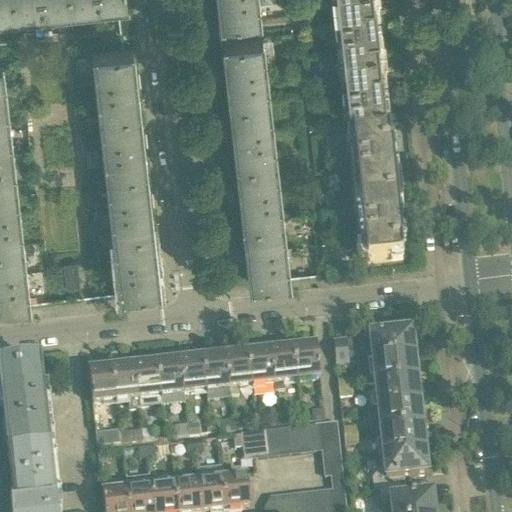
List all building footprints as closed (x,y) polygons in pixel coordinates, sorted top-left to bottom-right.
[(12,0),(0,0),(0,24),(15,23),(12,0)] [(40,0),(12,0),(15,23),(43,20),(40,0)] [(68,0),(40,0),(43,20),(70,17),(68,0)] [(96,0),(68,0),(70,17),(98,14),(96,0)] [(96,0),(98,14),(128,11),(128,9),(127,9),(125,0),(96,0)] [(216,0),(218,12),(219,12),(219,18),(220,23),(222,23),(222,22),(257,18),(257,19),(259,19),(257,0),(216,0)] [(334,16),(334,20),(375,15),(373,0),(336,0),(337,5),(333,5),(334,15),(333,15),(333,16),(334,16)] [(341,34),(343,51),(383,47),(383,46),(382,46),(381,37),(382,37),(382,36),(381,36),(381,32),(377,32),(375,15),(334,20),(335,24),(334,24),(334,25),(335,25),(336,35),(341,34)] [(218,69),(219,74),(225,74),(265,69),(261,38),(259,38),(259,39),(224,43),(224,42),(222,42),(222,48),(223,48),(223,53),(224,67),(225,69),(218,69)] [(341,79),(341,84),(382,80),(381,62),(384,61),(383,57),(384,57),(384,56),(383,56),(382,47),(383,47),(343,51),(344,68),(340,68),(341,78),(339,78),(340,79),(341,79)] [(94,74),(95,84),(135,80),(139,79),(138,73),(135,73),(133,59),(133,60),(132,54),(132,48),(130,49),(130,50),(122,50),(94,53),(92,53),(92,54),(94,74)] [(228,102),(229,104),(268,99),(265,69),(225,74),(219,74),(219,79),(226,79),(226,81),(227,94),(228,94),(229,102),(228,102)] [(97,94),(99,114),(139,110),(139,108),(138,108),(138,107),(137,100),(138,100),(136,87),(140,86),(139,79),(135,80),(95,84),(97,94)] [(382,80),(341,84),(342,88),(340,88),(341,89),(342,89),(343,98),(347,98),(350,116),(384,112),(383,97),(384,97),(382,80)] [(0,125),(9,124),(5,94),(0,95),(0,125)] [(225,129),(226,134),(232,133),(272,129),(268,99),(229,104),(229,105),(230,113),(231,126),(231,128),(225,129)] [(99,114),(102,144),(142,139),(146,139),(145,132),(141,133),(141,132),(140,119),(139,119),(138,111),(139,111),(139,110),(99,114)] [(0,155),(12,154),(9,124),(0,125),(0,155)] [(235,162),(235,163),(275,159),(272,129),(232,133),(226,134),(226,139),(233,138),(233,140),(234,153),(235,153),(236,162),(235,162)] [(350,167),(351,171),(392,166),(390,148),(389,148),(387,134),(352,138),(354,156),(349,156),(350,166),(349,166),(349,167),(350,167)] [(102,144),(106,174),(145,169),(145,168),(145,167),(144,160),(143,146),(147,146),(146,139),(142,139),(102,144)] [(0,185),(15,184),(12,154),(0,155),(0,185)] [(232,189),(232,194),(239,193),(278,188),(275,159),(235,163),(235,164),(236,164),(237,173),(236,173),(238,186),(238,188),(232,189)] [(357,185),(359,202),(400,197),(399,197),(398,188),(399,188),(398,187),(397,183),(394,182),(392,166),(351,171),(351,175),(350,175),(350,176),(351,176),(353,186),(357,185)] [(108,194),(109,204),(149,199),(153,199),(152,192),(148,192),(146,179),(145,171),(146,171),(145,169),(106,174),(108,194)] [(0,215),(19,214),(15,184),(0,185),(0,215)] [(242,221),(242,223),(282,218),(278,188),(239,193),(232,194),(233,199),(239,198),(239,200),(241,213),(242,221)] [(357,230),(357,234),(399,229),(397,213),(400,212),(400,208),(401,208),(401,207),(400,207),(399,198),(400,198),(400,197),(359,202),(361,218),(356,219),(357,229),(356,229),(356,230),(357,230)] [(110,214),(112,233),(152,229),(152,228),(151,219),(150,206),(153,206),(153,199),(149,199),(109,204),(110,214)] [(0,245),(22,243),(19,214),(0,215),(0,245)] [(238,248),(239,253),(245,253),(285,248),(284,237),(282,218),(242,223),(242,224),(243,224),(243,232),(245,246),(245,247),(238,248)] [(112,233),(116,263),(155,259),(159,258),(159,251),(155,252),(153,239),(152,230),(152,229),(112,233)] [(399,229),(357,234),(358,239),(357,239),(357,240),(358,239),(359,249),(364,249),(366,266),(401,263),(400,248),(400,247),(399,229)] [(0,275),(25,273),(24,264),(22,243),(0,245),(0,275)] [(245,253),(239,253),(239,258),(246,258),(246,260),(249,284),(251,284),(251,283),(286,279),(286,280),(289,280),(285,248),(245,253)] [(155,259),(116,263),(119,294),(121,294),(121,293),(157,289),(157,290),(159,290),(156,266),(160,265),(159,258),(155,259)] [(80,287),(77,263),(63,265),(66,288),(80,287)] [(0,275),(0,306),(27,304),(27,305),(29,305),(29,304),(26,283),(25,273),(0,275)] [(370,349),(371,363),(413,359),(411,334),(410,334),(410,333),(409,333),(409,334),(364,339),(366,349),(370,349)] [(333,343),(335,367),(348,365),(345,342),(333,343)] [(305,346),(292,348),(296,383),(319,381),(316,348),(308,349),(305,346)] [(269,353),(273,386),(274,394),(284,393),(283,385),(296,383),(292,348),(279,349),(277,352),(269,353)] [(259,351),(247,353),(251,388),(273,386),(269,353),(263,353),(259,351)] [(224,358),(229,399),(238,398),(237,390),(251,388),(247,353),(234,354),(232,357),(224,358)] [(214,356),(201,358),(206,393),(206,402),(229,399),(224,358),(217,359),(214,356)] [(186,362),(179,363),(183,396),(206,393),(201,358),(189,359),(186,362)] [(371,363),(373,378),(364,379),(365,388),(374,387),(416,382),(415,373),(413,359),(371,363)] [(157,363),(161,408),(184,406),(183,396),(179,363),(172,364),(169,361),(157,363)] [(141,367),(134,368),(139,411),(161,408),(157,363),(143,364),(141,367)] [(0,385),(1,397),(41,392),(40,392),(38,364),(14,366),(14,367),(0,369),(0,385)] [(115,403),(127,402),(128,412),(139,411),(134,368),(126,369),(123,366),(111,368),(115,403)] [(115,403),(111,368),(98,369),(96,372),(88,373),(92,406),(115,403)] [(337,381),(338,390),(351,389),(350,380),(337,381)] [(374,387),(376,411),(418,406),(416,382),(374,387)] [(351,389),(338,390),(339,399),(352,398),(351,389)] [(3,411),(4,426),(49,421),(47,403),(47,402),(41,402),(40,393),(41,393),(41,392),(1,397),(2,411),(3,411)] [(376,411),(379,435),(421,430),(418,406),(376,411)] [(311,414),(312,424),(324,422),(323,412),(311,414)] [(289,415),(277,416),(278,428),(290,426),(289,415)] [(278,428),(277,416),(265,418),(266,429),(278,428)] [(244,420),(232,421),(233,433),(245,431),(244,420)] [(4,426),(8,454),(52,450),(49,421),(4,426)] [(233,433),(232,421),(220,423),(221,434),(233,433)] [(198,425),(186,426),(188,438),(200,436),(198,425)] [(241,438),(233,439),(234,451),(242,450),(244,462),(321,453),(324,480),(330,479),(332,495),(269,501),(264,510),(263,511),(345,511),(337,430),(336,425),(241,436),(241,438)] [(188,438),(186,426),(174,428),(176,439),(188,438)] [(342,429),(343,438),(356,437),(355,428),(342,429)] [(379,435),(382,458),(424,454),(421,430),(379,435)] [(153,431),(141,433),(142,443),(154,441),(153,431)] [(95,435),(96,448),(119,446),(117,432),(95,435)] [(142,443),(141,433),(129,434),(119,435),(120,445),(130,444),(142,443)] [(356,437),(343,438),(344,447),(357,446),(356,437)] [(202,443),(194,444),(195,456),(203,455),(202,443)] [(195,456),(194,444),(185,445),(186,457),(195,456)] [(153,448),(145,449),(146,461),(155,460),(153,448)] [(146,461),(145,449),(137,450),(139,462),(146,461)] [(8,454),(11,483),(56,478),(52,450),(8,454)] [(106,454),(97,454),(98,467),(106,466),(106,454)] [(424,454),(382,458),(383,472),(379,473),(380,483),(402,480),(425,478),(425,479),(426,479),(426,478),(426,477),(428,476),(428,475),(426,475),(424,454)] [(197,471),(198,483),(201,511),(225,511),(222,481),(221,469),(197,471)] [(371,480),(373,495),(404,491),(402,480),(380,483),(379,473),(378,473),(371,480)] [(11,483),(14,511),(59,507),(56,478),(11,483)] [(246,478),(222,481),(225,511),(240,511),(250,510),(246,478)] [(149,479),(125,481),(127,491),(129,511),(152,511),(150,489),(149,479)] [(201,511),(198,483),(174,486),(177,511),(201,511)] [(177,511),(174,486),(150,489),(152,511),(177,511)] [(129,511),(127,491),(102,494),(103,511),(129,511)] [(404,491),(373,495),(375,511),(374,511),(390,511),(389,502),(405,500),(404,491)] [(390,511),(433,511),(432,500),(433,499),(433,498),(432,498),(432,497),(431,497),(431,496),(430,496),(430,497),(405,500),(389,502),(390,511)]
